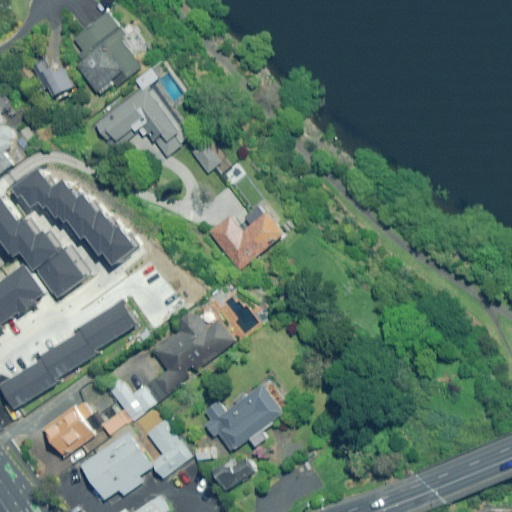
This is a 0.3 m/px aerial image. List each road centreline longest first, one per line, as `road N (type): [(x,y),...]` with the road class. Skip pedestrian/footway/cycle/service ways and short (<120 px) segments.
road 1 (unknown): [(446,377),(312,477)]
road 2 (secondary): [(511,459),(376,511)]
